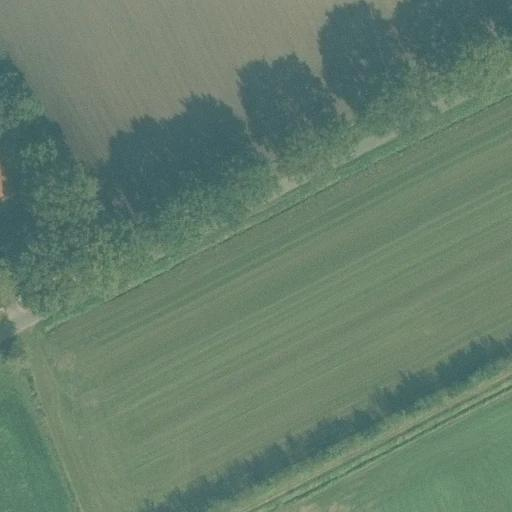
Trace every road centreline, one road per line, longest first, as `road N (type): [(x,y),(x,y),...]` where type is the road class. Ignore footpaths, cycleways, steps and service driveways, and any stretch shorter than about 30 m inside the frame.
road 1 (unclassified): [(0,333),(511,71)]
road 2 (unknown): [(97,511),(29,318)]
